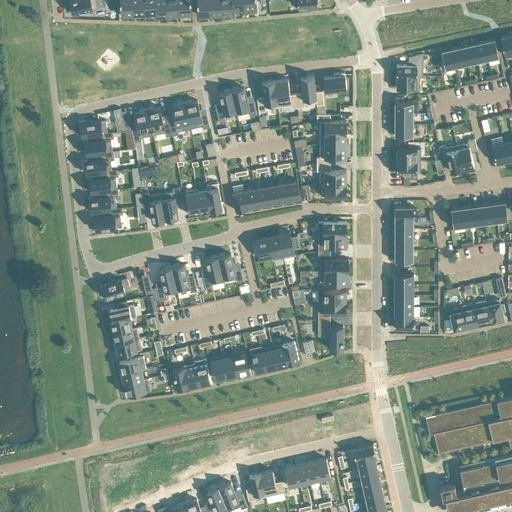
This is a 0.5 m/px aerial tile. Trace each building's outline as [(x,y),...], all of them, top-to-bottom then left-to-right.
[(69,0),(71,7),(73,12),(74,12),(79,11),(80,13),(89,11),(89,9),(98,7),(106,5),(104,0),(69,0)] [(134,14),(132,0),(120,0),(121,0),(120,0),(120,3),(121,3),(121,9),(122,9),(122,14),(125,14),(134,14)] [(145,15),(144,0),(132,0),(134,14),(138,13),(138,16),(145,15)] [(157,12),(155,0),(144,0),(145,15),(152,15),(152,12),(156,12),(157,12)] [(168,17),(167,0),(155,0),(157,12),(156,12),(157,15),(161,15),(161,17),(168,17)] [(180,14),(178,0),(167,0),(168,17),(175,16),(175,14),(180,14)] [(191,13),(190,1),(191,1),(191,0),(178,0),(180,14),(191,13)] [(211,14),(209,0),(197,0),(198,1),(197,1),(197,4),(198,4),(199,15),(211,14)] [(222,16),(221,0),(209,0),(211,14),(215,14),(215,16),(222,16)] [(233,9),(232,0),(221,0),(222,16),(230,15),(229,13),(234,12),(234,9),(233,9)] [(245,8),(244,0),(232,0),(233,9),(234,9),(245,8)] [(298,0),(299,9),(308,8),(308,6),(318,5),(317,0),(298,0)] [(511,52),(511,36),(511,34),(501,36),(505,55),(508,54),(511,52)] [(499,56),(495,37),(484,40),(488,58),(499,56)] [(488,58),(484,40),(473,42),(478,61),(488,58)] [(478,61),(473,42),(463,45),(467,63),(471,62),(478,61)] [(467,63),(463,45),(452,47),(457,66),(467,63)] [(457,66),(452,47),(441,49),(445,68),(457,66)] [(419,76),(423,76),(423,64),(396,64),(396,76),(397,76),(419,76)] [(333,75),(323,76),(325,90),(347,88),(345,71),(333,73),(333,75)] [(302,92),(296,93),(298,107),(305,106),(304,103),(316,102),(317,101),(316,91),(314,75),(301,76),(302,92)] [(419,88),(419,76),(397,76),(397,88),(419,88)] [(288,78),(275,79),(278,106),(290,105),(291,108),(298,107),(296,93),(290,94),(288,78)] [(264,97),(257,98),(259,111),(266,110),(266,108),(278,106),(275,79),(262,81),(264,97)] [(239,86),(231,88),(237,114),(249,111),(250,115),(257,114),(254,101),(248,102),(244,87),(239,88),(239,86)] [(223,108),(216,109),(219,122),(226,120),(225,114),(236,112),(237,114),(231,88),(224,89),(224,91),(219,92),(223,108)] [(316,91),(317,101),(316,102),(317,104),(324,104),(323,90),(316,91)] [(192,99),(185,100),(191,128),(202,125),(203,128),(210,126),(207,113),(201,115),(197,99),(192,100),(192,99)] [(170,120),(173,135),(179,133),(178,130),(191,128),(185,100),(177,102),(177,104),(172,105),(176,121),(170,122),(170,120)] [(414,112),(414,101),(395,101),(395,112),(414,112)] [(154,105),(147,107),(153,134),(165,131),(166,134),(172,133),(172,135),(173,135),(170,120),(164,121),(160,106),(155,107),(154,105)] [(133,128),(132,128),(135,141),(142,140),(141,137),(151,135),(153,134),(147,107),(139,109),(140,110),(135,112),(138,127),(133,128)] [(414,123),(414,112),(395,112),(395,122),(414,123)] [(331,113),(317,113),(317,121),(319,121),(320,133),(347,133),(347,120),(331,120),(331,113)] [(130,115),(123,117),(126,130),(132,128),(133,128),(130,115)] [(487,117),(481,118),(484,130),(490,129),(487,117)] [(86,120),(79,120),(80,129),(82,129),(82,135),(100,133),(113,131),(113,130),(107,131),(106,119),(86,121),(86,120)] [(413,134),(414,123),(395,122),(395,134),(413,134)] [(101,138),(84,140),(85,148),(86,147),(87,153),(100,152),(113,151),(113,150),(111,138),(114,137),(113,131),(100,133),(101,138)] [(347,133),(320,133),(320,144),(346,144),(347,133)] [(477,150),(474,137),(468,139),(468,141),(458,144),(463,167),(474,165),(471,151),(477,150)] [(508,159),(504,141),(492,143),(497,162),(499,162),(508,159)] [(320,156),(317,156),(317,163),(330,163),(330,157),(346,157),(346,144),(320,144),(320,156)] [(463,167),(458,144),(446,147),(445,144),(438,146),(440,152),(441,158),(448,157),(451,170),(463,168),(463,167)] [(421,159),(421,147),(397,147),(397,159),(421,159)] [(101,158),(84,160),(85,167),(86,167),(87,173),(105,170),(105,171),(118,169),(118,168),(115,169),(114,157),(113,151),(100,152),(101,158)] [(177,154),(159,158),(160,165),(177,161),(178,161),(177,154)] [(421,171),(421,159),(397,159),(396,159),(396,171),(404,171),(404,178),(417,178),(417,171),(421,171)] [(330,163),(317,163),(317,170),(320,170),(320,183),(322,183),(346,183),(346,169),(330,169),(330,163)] [(106,176),(88,178),(89,185),(91,185),(91,191),(105,190),(118,188),(118,187),(117,188),(117,185),(116,176),(119,175),(118,169),(105,171),(106,176)] [(301,197),(298,179),(286,181),(290,199),(301,197)] [(218,181),(206,183),(207,188),(211,210),(222,208),(218,181)] [(290,199),(286,181),(276,183),(279,201),(290,199)] [(279,201),(276,183),(265,185),(268,203),(279,201)] [(346,183),(322,183),(322,196),(346,196),(346,183)] [(268,203),(265,185),(255,187),(258,205),(268,203)] [(173,190),(161,192),(166,220),(173,218),(173,217),(178,216),(176,200),(182,199),(179,186),(173,187),(173,190)] [(258,205),(255,187),(244,189),(247,206),(248,206),(258,205)] [(106,195),(89,197),(89,205),(91,204),(92,211),(109,208),(123,207),(123,206),(117,207),(115,195),(119,194),(118,188),(105,190),(106,195)] [(197,188),(185,190),(189,214),(201,212),(197,190),(197,188)] [(197,190),(201,212),(211,210),(207,188),(197,190)] [(247,206),(244,189),(233,191),(236,210),(248,208),(248,206),(247,206)] [(148,192),(141,193),(144,206),(150,205),(153,220),(158,219),(158,221),(166,220),(161,192),(149,194),(148,192)] [(508,219),(506,206),(505,200),(494,202),(497,221),(508,219)] [(497,221),(494,202),(483,203),(486,222),(497,221)] [(486,222),(483,203),(473,204),(475,223),(486,222)] [(475,223),(473,204),(462,206),(465,225),(475,223)] [(414,216),(414,205),(394,205),(394,216),(414,216)] [(465,225),(462,206),(451,207),(453,226),(465,225)] [(95,222),(94,222),(95,231),(102,230),(102,229),(122,226),(120,213),(123,213),(123,207),(109,208),(110,214),(94,216),(95,222)] [(414,227),(414,216),(394,216),(394,217),(395,217),(395,227),(414,227)] [(346,233),(346,221),(318,221),(318,233),(346,233)] [(414,238),(414,227),(395,227),(394,238),(414,238)] [(284,257),(295,254),(294,248),(291,236),(290,230),(278,233),(284,257)] [(284,257),(278,233),(268,235),(273,257),(272,257),(273,259),(284,257)] [(348,244),(348,238),(346,238),(346,233),(318,233),(318,251),(330,251),(330,245),(346,245),(346,244),(348,244)] [(273,257),(268,235),(256,238),(261,260),(272,257),(273,257)] [(301,246),(298,235),(291,236),(294,248),(301,246)] [(414,249),(414,238),(394,238),(394,249),(414,249)] [(414,260),(414,249),(394,249),(394,260),(414,260)] [(348,270),(348,258),(330,258),(330,251),(318,251),(318,258),(320,258),(320,270),(348,270)] [(231,253),(218,255),(223,275),(236,272),(237,281),(244,280),(241,267),(235,268),(231,253)] [(209,274),(203,275),(206,288),(212,287),(210,278),(223,275),(218,255),(206,258),(209,274)] [(184,263),(172,266),(176,286),(189,283),(191,291),(197,290),(194,277),(188,279),(184,263)] [(162,284),(157,285),(159,298),(165,297),(163,288),(176,286),(172,266),(159,269),(162,284)] [(348,275),(348,270),(320,270),(320,281),(318,281),(318,288),(330,288),(330,281),(348,281),(350,281),(350,275),(348,275)] [(413,283),(414,272),(394,272),(394,283),(413,283)] [(502,276),(496,277),(498,287),(504,286),(502,276)] [(121,278),(102,284),(106,297),(125,290),(121,278)] [(151,282),(145,283),(147,295),(150,295),(153,294),(151,282)] [(413,294),(413,283),(394,283),(394,294),(413,294)] [(346,300),(346,288),(330,288),(318,288),(318,300),(346,300)] [(413,305),(413,294),(394,294),(394,305),(413,305)] [(504,318),(502,310),(506,309),(504,302),(501,303),(499,298),(487,301),(486,301),(491,321),(504,318)] [(486,301),(487,301),(486,299),(474,302),(479,323),(490,321),(491,321),(486,301)] [(346,312),(346,300),(318,300),(318,319),(330,319),(330,312),(346,312)] [(479,323),(474,302),(462,304),(462,306),(463,306),(467,326),(468,326),(479,323)] [(137,316),(134,304),(110,309),(112,320),(112,321),(130,317),(137,316)] [(413,316),(413,305),(394,305),(394,315),(394,316),(413,316)] [(467,326),(463,306),(462,306),(450,309),(454,329),(467,326)] [(413,327),(413,316),(394,316),(394,327),(413,327)] [(132,327),(130,317),(112,321),(112,320),(110,321),(113,332),(132,327)] [(343,348),(343,325),(330,325),(330,319),(318,319),(318,334),(331,334),(331,348),(343,348)] [(132,327),(113,332),(115,342),(139,337),(137,326),(132,327)] [(142,348),(139,337),(115,342),(118,354),(142,348)] [(315,353),(312,338),(303,340),(306,355),(315,353)] [(299,360),(294,340),(283,343),(287,362),(288,362),(299,360)] [(287,362),(283,343),(283,342),(272,345),(277,367),(288,364),(288,362),(287,362)] [(267,369),(262,347),(262,345),(249,347),(255,372),(267,369)] [(277,367),(272,345),(262,347),(267,369),(277,367)] [(250,371),(245,349),(233,352),(238,373),(250,371)] [(238,373),(233,352),(222,354),(227,376),(238,373)] [(227,376),(222,354),(211,357),(216,378),(227,376)] [(146,367),(143,355),(119,361),(122,372),(141,368),(146,367)] [(211,381),(206,357),(194,360),(194,362),(195,362),(200,384),(211,381)] [(200,384),(195,362),(194,362),(184,365),(189,385),(188,385),(189,387),(200,384)] [(189,385),(184,365),(173,368),(177,387),(188,385),(189,385)] [(144,378),(141,368),(122,372),(124,383),(144,378)] [(144,378),(124,383),(127,394),(151,389),(148,377),(144,378)] [(443,411),(426,415),(429,432),(434,431),(438,452),(451,449),(451,445),(466,442),(467,445),(474,444),(474,440),(489,436),(490,440),(508,436),(511,447),(511,450),(511,455),(476,464),(461,467),(460,468),(464,487),(465,490),(457,492),(454,482),(440,486),(443,496),(446,495),(449,510),(455,509),(457,508),(460,507),(469,506),(511,495),(511,395),(497,399),(495,399),(481,402),(482,406),(444,415),(443,411)] [(376,454),(373,442),(353,447),(356,458),(357,458),(375,454),(376,454)] [(377,464),(375,454),(357,458),(359,468),(377,464)] [(326,457),(315,459),(320,478),(331,476),(326,457)] [(315,459),(305,461),(309,480),(319,478),(315,459)] [(305,461),(295,464),(300,483),(309,480),(305,461)] [(295,464),(284,466),(289,485),(300,483),(295,464)] [(379,475),(377,464),(359,468),(362,479),(379,475)] [(272,469),(261,472),(266,495),(284,491),(281,480),(275,481),(272,469)] [(252,486),(246,488),(249,499),(266,495),(261,472),(249,474),(252,486)] [(382,485),(379,475),(362,479),(364,489),(382,485)] [(225,481),(218,484),(229,510),(240,505),(241,508),(248,505),(243,493),(237,496),(231,481),(226,483),(225,481)] [(212,489),(207,491),(213,506),(207,508),(209,511),(224,511),(229,510),(218,484),(211,487),(212,489)] [(384,496),(382,485),(364,489),(367,500),(384,496)] [(387,507),(384,496),(367,500),(369,511),(387,507)] [(191,498),(184,501),(188,511),(209,511),(207,508),(208,510),(203,511),(202,511),(197,498),(192,500),(191,498)] [(177,506),(173,508),(174,511),(188,511),(184,501),(177,504),(177,506)]
